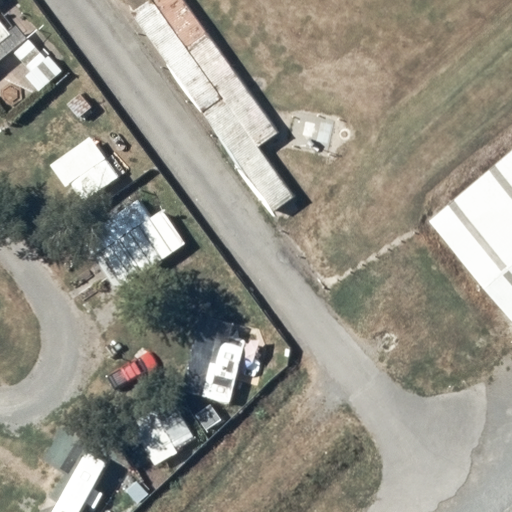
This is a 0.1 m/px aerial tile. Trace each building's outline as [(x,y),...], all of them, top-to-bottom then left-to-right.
[(223,98),(154,0),(148,0),(133,11),(204,111),(223,98)] [(209,35),(183,0),(154,0),(189,49),(209,35)] [(258,145),(278,131),(209,35),(189,49),(223,98),(258,145)] [(273,209),(292,196),(258,145),(223,98),(204,111),(273,209)] [(511,148),(426,221),(511,321),(511,148)]
